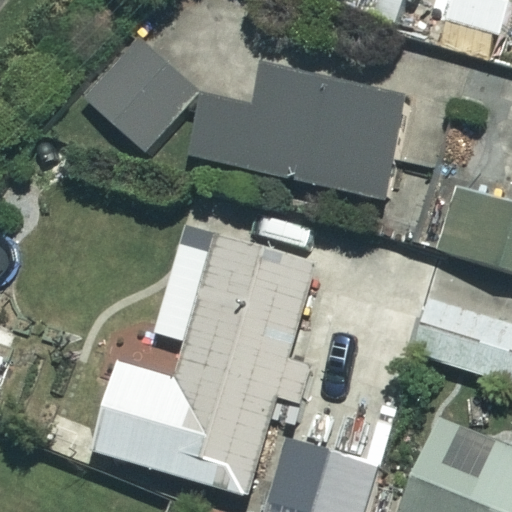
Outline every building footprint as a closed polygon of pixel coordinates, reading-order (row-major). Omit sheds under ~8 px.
[(511,0),(450,0),(445,20),(505,37),(511,10),(511,0)] [(201,94),(140,40),(86,99),(147,154),(201,94)] [(405,99),(263,67),(254,108),(205,97),(192,156),(382,199),(405,99)] [(511,206),(462,192),(444,252),(511,271),(511,206)] [(315,263),(218,235),(177,380),(120,364),(94,452),(249,496),(315,263)] [(511,324),(433,300),(416,355),(511,384),(511,324)] [(511,511),(511,449),(438,420),(401,511),(511,511)]
